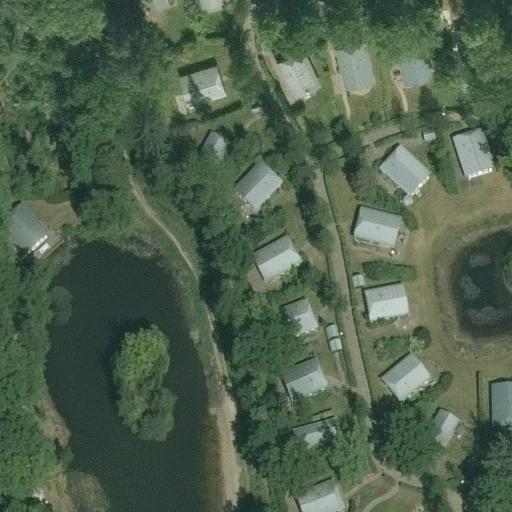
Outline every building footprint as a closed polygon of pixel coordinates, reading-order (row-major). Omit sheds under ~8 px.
[(147,0),(151,10),(165,4),(163,0),(147,0)] [(393,18),(382,19),(383,30),(394,29),(393,18)] [(376,21),(364,23),(367,34),(378,32),(376,21)] [(475,24),(457,27),(463,65),(463,64),(465,77),(482,74),(480,62),(481,62),(475,24)] [(273,33),(261,34),(262,45),(273,45),(273,39),(275,39),(275,34),(273,34),(273,33)] [(425,35),(394,42),(404,83),(435,75),(425,35)] [(366,40),(335,47),(344,88),(375,81),(366,40)] [(304,47),(275,61),(292,97),(321,83),(304,47)] [(192,74),(179,78),(187,101),(200,97),(201,99),(226,91),(217,64),(192,72),(192,74)] [(254,87),(244,92),(249,102),(259,98),(254,87)] [(261,102),(251,106),(256,117),(266,113),(261,102)] [(502,128),(490,128),(490,139),(502,139),(502,128)] [(433,133),(422,135),(425,146),(436,143),(433,133)] [(482,133),(454,142),(462,167),(465,167),(469,180),(492,172),(488,159),(490,158),(482,133)] [(200,165),(193,177),(206,184),(215,168),(217,169),(230,146),(212,137),(198,163),(200,165)] [(401,151),(381,172),(400,190),(402,188),(412,197),(428,179),(418,170),(420,168),(401,151)] [(261,165),(233,193),(256,216),(283,188),(261,165)] [(22,206),(0,225),(0,229),(26,260),(51,239),(22,206)] [(312,206),(301,209),(305,221),(315,217),(312,206)] [(362,212),(354,240),(380,247),(381,245),(394,248),(400,224),(386,221),(387,219),(362,212)] [(317,222),(307,226),(310,237),(321,233),(317,222)] [(266,256),(254,262),(266,284),(278,277),(279,279),(302,266),(287,241),(264,253),(266,256)] [(363,279),(351,281),(354,292),(365,290),(363,279)] [(389,291),(363,296),(369,325),(395,320),(394,317),(408,315),(403,291),(389,294),(389,291)] [(283,316),(270,321),(279,344),(292,339),(293,341),(318,331),(307,304),(282,314),(283,316)] [(336,329),(325,332),(328,343),(339,340),(336,329)] [(340,343),(328,346),(331,357),(342,354),(340,343)] [(401,368),(380,384),(399,407),(419,390),(417,388),(428,380),(413,361),(402,370),(401,368)] [(293,375),(280,380),(289,403),(302,398),(303,400),(328,391),(317,363),(292,373),(293,375)] [(493,404),(494,430),(511,429),(511,389),(495,390),(496,404),(493,404)] [(431,431),(418,453),(435,463),(451,438),(448,436),(456,424),(443,417),(433,433),(431,431)] [(309,433),(295,436),(299,451),(317,446),(318,449),(342,443),(338,424),(309,431),(309,433)] [(364,452),(355,454),(357,464),(367,462),(364,452)] [(367,465),(357,470),(362,481),(372,476),(367,465)] [(310,496),(297,501),(301,511),(343,511),(344,511),(334,484),(309,494),(310,496)]
